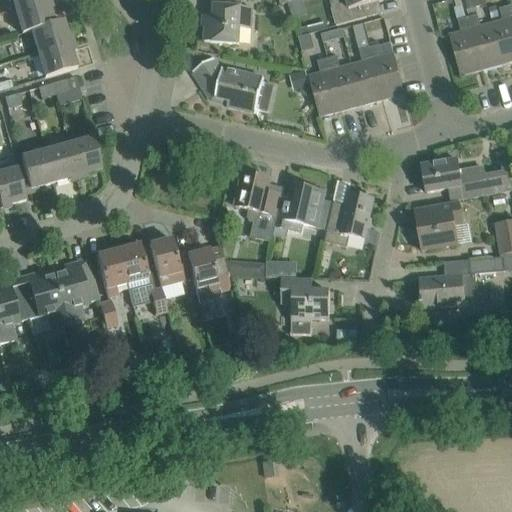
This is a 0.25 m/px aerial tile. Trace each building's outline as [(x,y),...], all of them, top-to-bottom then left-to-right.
[(11,0),(14,9),(44,0),(11,0)] [(46,0),(44,0),(14,9),(22,35),(31,32),(31,31),(54,24),(46,0)] [(382,0),(343,0),(330,4),(336,27),(347,24),(366,19),(363,7),(383,2),(382,0)] [(204,43),(224,44),(238,46),(239,30),(250,31),(251,9),(234,9),(214,7),(214,17),(203,16),(202,28),(205,28),(204,43)] [(491,25),(503,66),(511,63),(511,18),(509,7),(499,10),(502,22),(491,25)] [(467,19),(482,72),(503,66),(491,25),(481,28),(477,16),(467,19)] [(368,21),(371,45),(391,42),(388,18),(368,21)] [(460,78),(482,72),(467,19),(457,22),(461,34),(449,37),(460,78)] [(37,54),(70,45),(63,22),(54,24),(31,31),(31,32),(37,54)] [(326,23),(299,31),(301,37),(327,30),(326,23)] [(363,27),(353,29),(355,39),(365,37),(363,27)] [(328,35),(321,37),(323,46),(330,44),(328,35)] [(310,37),(298,40),(302,54),(314,50),(310,37)] [(45,79),(77,70),(70,45),(37,54),(45,79)] [(379,46),(369,49),(383,102),(404,96),(394,55),(382,58),(379,46)] [(362,107),(351,67),(340,70),(334,49),(326,51),(328,60),(327,60),(341,113),(362,107)] [(362,107),(383,102),(369,49),(359,52),(362,64),(351,67),(362,107)] [(255,115),(260,96),(264,80),(222,70),(222,72),(214,60),(192,74),(211,103),(215,100),(228,103),(226,109),(255,115)] [(308,78),(314,99),(319,119),(341,113),(327,60),(317,63),(320,75),(308,78)] [(66,81),(52,85),(59,107),(83,99),(76,78),(66,81)] [(52,85),(29,92),(32,104),(42,101),(41,100),(55,96),(58,107),(59,107),(52,85)] [(31,104),(32,104),(29,92),(5,99),(8,110),(20,106),(24,119),(35,116),(31,104)] [(71,135),(74,144),(69,146),(77,178),(101,171),(93,139),(90,130),(71,135)] [(54,184),(77,178),(69,146),(45,152),(54,184)] [(21,159),(30,191),(54,184),(45,152),(21,159)] [(458,202),(487,197),(511,192),(511,173),(510,164),(501,166),(503,175),(484,178),(483,169),(459,173),(457,161),(421,167),(426,195),(456,189),(458,202)] [(0,205),(1,209),(26,202),(20,183),(17,170),(0,174),(0,205)] [(248,212),(246,219),(249,223),(253,224),(250,239),(270,244),(281,197),(267,194),(270,182),(243,176),(235,209),(248,212)] [(282,198),(276,224),(273,237),(286,240),(288,232),(301,235),(303,227),(317,230),(325,193),(297,186),(294,201),(282,198)] [(324,244),(327,245),(346,249),(349,237),(365,241),(374,201),(348,196),(346,206),(333,204),(329,223),(324,244)] [(422,253),(442,250),(458,248),(452,217),(460,216),(458,205),(435,209),(415,212),(415,213),(421,212),(422,221),(417,222),(422,253)] [(501,257),(511,255),(511,223),(496,226),(501,257)] [(149,268),(145,269),(139,246),(138,247),(136,240),(116,245),(127,286),(133,309),(134,309),(133,305),(152,300),(156,316),(167,313),(161,290),(155,291),(149,268)] [(172,285),(193,280),(187,257),(176,260),(171,240),(149,246),(158,280),(170,277),(172,285)] [(107,299),(118,297),(116,289),(127,286),(116,245),(96,250),(98,257),(96,257),(107,299)] [(187,257),(193,280),(196,291),(199,305),(215,301),(220,294),(230,291),(224,269),(214,271),(209,251),(187,257)] [(511,258),(469,262),(444,264),(445,278),(420,281),(421,301),(419,301),(420,305),(422,305),(422,311),(471,306),(477,299),(475,276),(511,272),(511,258)] [(54,277),(67,327),(84,323),(80,307),(98,302),(87,262),(76,265),(77,271),(54,277)] [(275,279),(276,264),(266,264),(266,279),(275,279)] [(18,281),(29,321),(48,316),(52,332),(67,327),(54,277),(30,284),(29,278),(18,281)] [(290,337),(311,337),(311,321),(329,321),(329,293),(312,293),(312,281),(281,280),(281,307),(292,307),(291,323),(291,335),(290,335),(290,337)] [(10,326),(29,321),(18,281),(7,284),(8,289),(0,291),(0,345),(14,342),(10,326)] [(117,326),(111,303),(99,306),(106,330),(117,326)] [(230,351),(225,347),(220,348),(217,353),(218,358),(222,361),(227,360),(230,356),(230,351)] [(193,353),(179,356),(181,365),(195,362),(193,353)] [(7,385),(0,387),(0,401),(7,400),(10,399),(7,385)]
